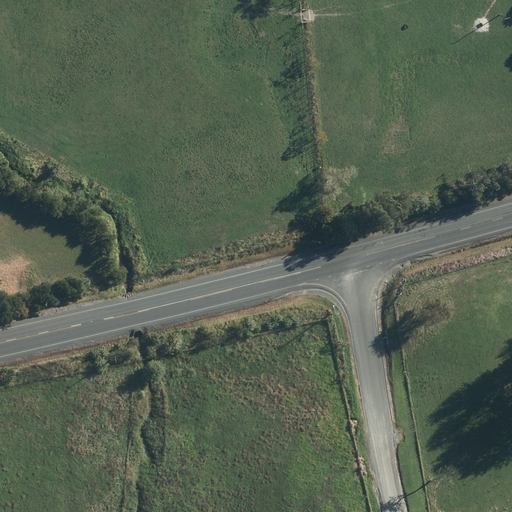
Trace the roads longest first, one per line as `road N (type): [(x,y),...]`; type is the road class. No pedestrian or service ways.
road 1 (secondary): [(0,343),(353,258)]
road 2 (unclassified): [(353,258),(397,511)]
road 3 (secondary): [(353,258),(511,214)]
